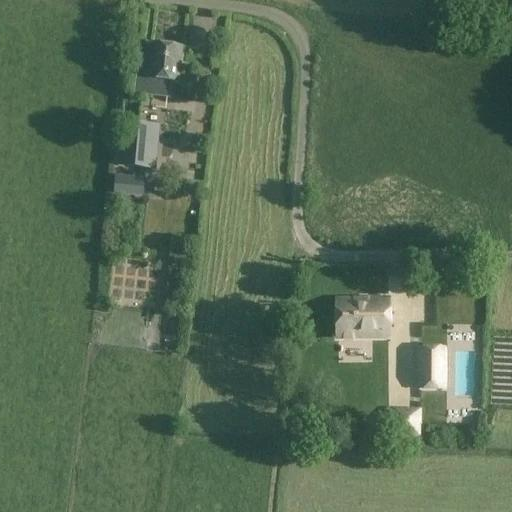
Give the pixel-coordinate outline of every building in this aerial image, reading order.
[(151,46),(149,60),(139,59),(135,96),(168,100),(170,84),(178,85),(182,50),(151,46)] [(156,171),(160,127),(122,123),(117,167),(156,171)] [(145,180),(116,177),(114,194),(144,197),(145,180)] [(338,340),(388,339),(388,301),(338,302),(338,340)] [(444,351),(418,351),(419,389),(445,389),(444,351)] [(420,414),(396,413),(396,437),(419,438),(420,414)]
